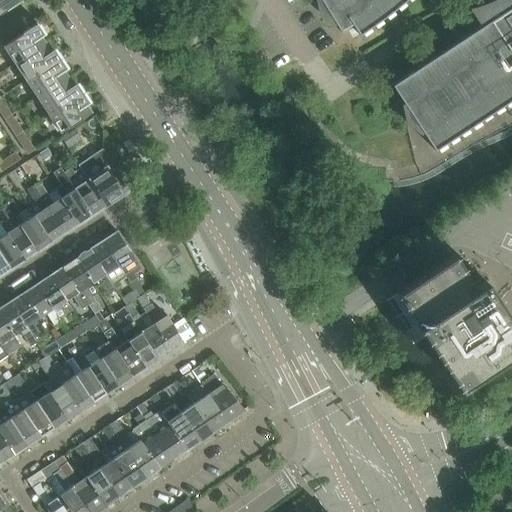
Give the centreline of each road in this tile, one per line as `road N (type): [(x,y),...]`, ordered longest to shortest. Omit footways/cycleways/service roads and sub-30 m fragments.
road 1 (residential): [(216,340),(8,479),(30,511)]
road 2 (residential): [(122,511),(260,413),(257,396),(216,340)]
road 3 (residential): [(0,287),(187,164)]
road 4 (secondary): [(187,164),(77,0)]
road 5 (secondary): [(273,307),(187,164)]
road 6 (secondary): [(381,453),(346,394),(293,343)]
road 7 (residential): [(511,415),(381,453)]
road 8 (secondary): [(293,343),(305,398),(345,462)]
road 9 (residential): [(397,482),(511,443)]
